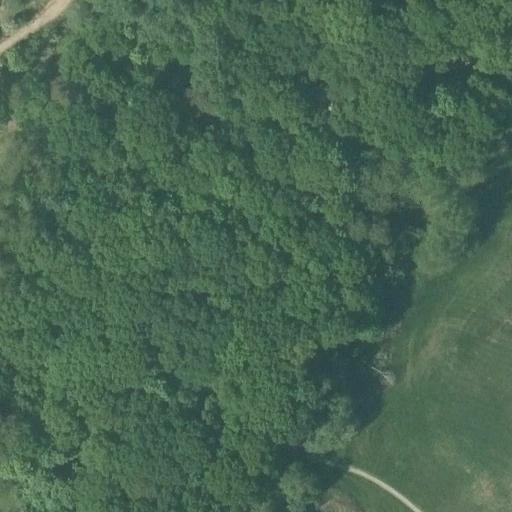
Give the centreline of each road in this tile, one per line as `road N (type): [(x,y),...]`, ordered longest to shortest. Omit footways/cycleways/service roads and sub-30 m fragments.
road 1 (track): [(251,422),(89,283),(55,269),(0,225)]
road 2 (track): [(0,409),(125,511)]
road 3 (track): [(160,511),(181,508),(251,422)]
